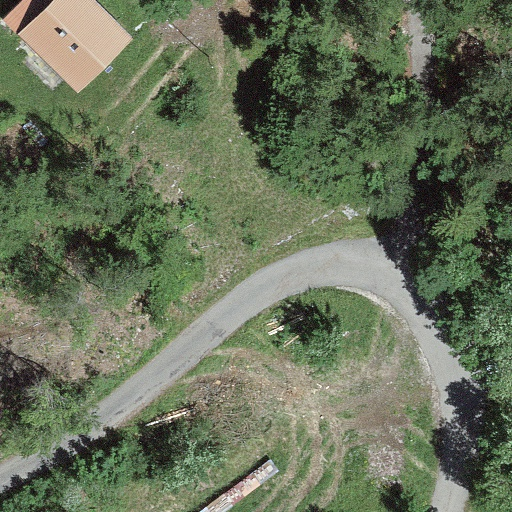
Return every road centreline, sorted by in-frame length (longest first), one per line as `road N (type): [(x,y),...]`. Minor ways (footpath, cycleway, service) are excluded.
road 1 (track): [(0,480),(83,432),(263,290),(312,269),(356,263),(392,271),(410,286),(458,369),(464,424),(447,511)]
road 2 (track): [(392,271),(427,166),(463,0)]
